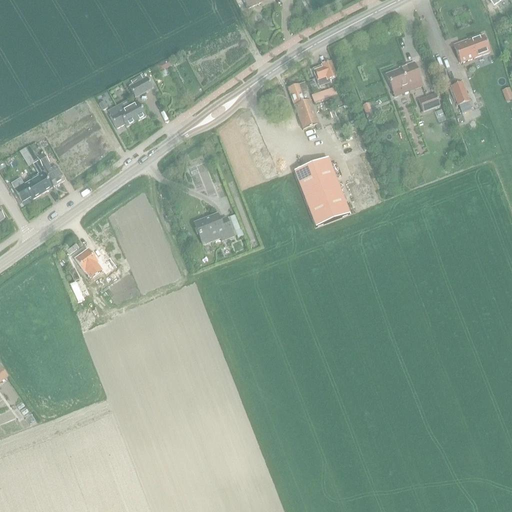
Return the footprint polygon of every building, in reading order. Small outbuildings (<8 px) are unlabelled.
[(242,0),(247,10),(262,3),(261,1),(263,0),(242,0)] [(466,40),(452,46),(459,64),(488,53),(482,36),(467,42),(466,40)] [(321,66),(321,67),(312,70),(316,79),(316,78),(319,84),(324,82),(325,85),(330,84),(328,81),(336,78),(331,63),(321,66)] [(394,98),(414,90),(423,87),(414,63),(399,69),(399,70),(386,76),(392,92),(394,98)] [(133,86),(129,89),(135,99),(152,89),(146,79),(143,81),(141,77),(130,82),(133,86)] [(462,83),(450,88),(458,107),(458,106),(462,115),(471,111),(468,103),(469,102),(462,83)] [(310,102),(303,84),(287,89),(303,131),(317,126),(309,102),(310,102)] [(314,105),(337,97),(334,88),(310,97),(314,105)] [(435,95),(418,101),(423,113),(440,107),(435,95)] [(103,102),(98,105),(102,112),(107,109),(103,102)] [(117,108),(108,112),(111,117),(109,118),(116,130),(124,126),(126,129),(146,118),(138,104),(130,108),(129,107),(119,112),(117,108)] [(374,120),(368,104),(363,106),(366,117),(365,118),(366,119),(367,119),(368,122),(374,120)] [(50,170),(47,165),(48,164),(43,155),(36,159),(45,173),(44,173),(54,188),(64,182),(54,167),(50,170)] [(360,211),(375,206),(356,157),(342,163),(360,211)] [(327,159),(293,173),(315,229),(349,215),(327,159)] [(30,197),(32,201),(52,189),(42,173),(31,180),(32,181),(23,186),(21,183),(20,180),(12,185),(22,202),(30,197)] [(203,246),(221,239),(222,242),(234,238),(233,235),(236,233),(238,239),(243,236),(235,216),(219,222),(217,216),(195,225),(203,246)] [(89,279),(100,270),(104,276),(116,267),(102,247),(89,256),(87,252),(76,260),(89,279)]
